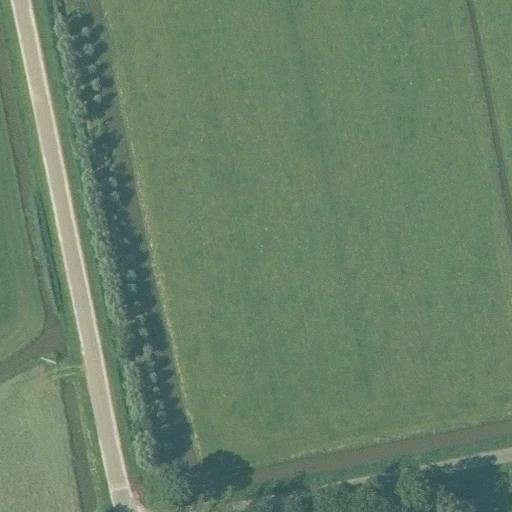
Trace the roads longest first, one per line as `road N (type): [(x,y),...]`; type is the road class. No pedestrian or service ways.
road 1 (unclassified): [(123,511),(21,0)]
road 2 (unclassified): [(511,456),(224,511)]
